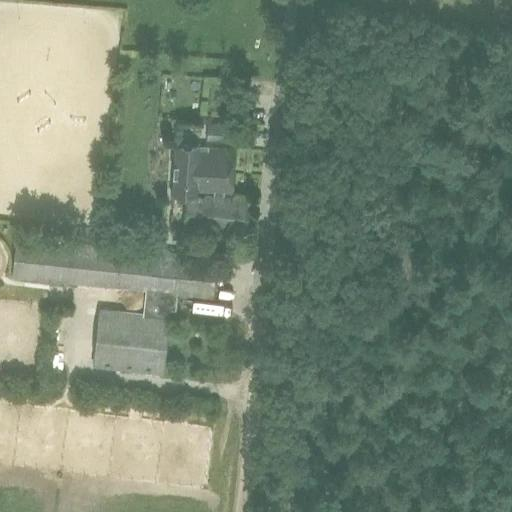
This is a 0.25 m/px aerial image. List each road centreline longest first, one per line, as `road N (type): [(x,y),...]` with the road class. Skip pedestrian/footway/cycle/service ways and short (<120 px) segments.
road 1 (unclassified): [(258,337),(292,0)]
road 2 (track): [(241,511),(258,337)]
